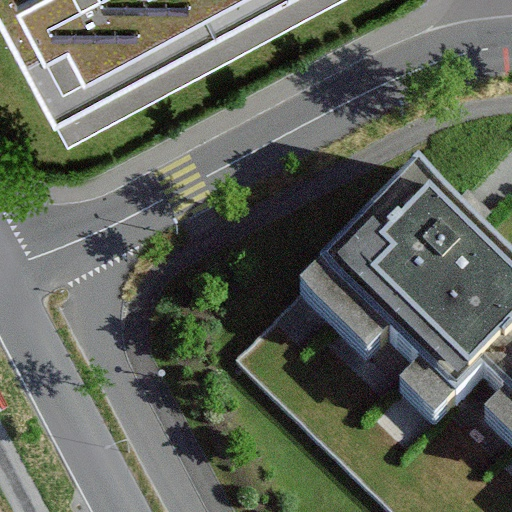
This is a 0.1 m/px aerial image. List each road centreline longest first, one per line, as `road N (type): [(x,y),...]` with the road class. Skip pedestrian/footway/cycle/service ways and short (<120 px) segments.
road 1 (unclassified): [(511,47),(407,73),(186,194),(3,274)]
road 2 (unclassified): [(124,511),(3,274)]
